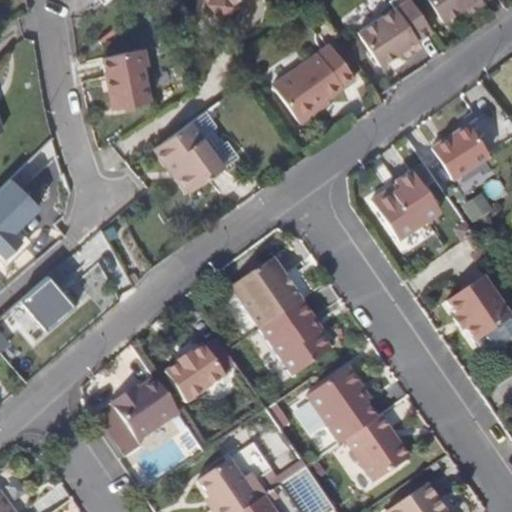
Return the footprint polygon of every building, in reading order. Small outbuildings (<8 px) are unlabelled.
[(205,0),(207,2),(204,4),(217,19),(234,7),(231,4),(235,0),(205,0)] [(417,41),(429,33),(430,32),(409,0),(389,0),(387,2),(392,8),(355,33),(379,67),(417,41)] [(475,0),(428,0),(443,22),(475,0)] [(324,102),(354,81),(331,47),(273,88),(296,119),(323,100),(324,102)] [(111,108),(147,101),(140,66),(144,66),(140,48),(100,55),(111,108)] [(192,120),(152,148),(165,166),(167,165),(187,193),(225,167),(192,120)] [(466,126),(429,150),(451,181),(487,156),(466,126)] [(451,203),(423,162),(406,174),(407,175),(383,192),(410,231),(451,203)] [(11,175),(0,186),(0,256),(8,265),(30,243),(16,230),(41,205),(11,175)] [(233,293),(259,331),(260,330),(301,302),(274,264),(266,264),(234,286),(233,293)] [(0,344),(24,324),(37,338),(78,303),(50,272),(0,315),(0,344)] [(482,278),(446,303),(456,318),(464,329),(474,344),(511,319),(482,278)] [(301,302),(260,330),(292,378),(330,352),(318,334),(321,332),(301,302)] [(464,329),(456,318),(453,321),(460,332),(464,329)] [(176,365),(163,373),(186,405),(224,378),(202,347),(189,355),(187,353),(173,361),(176,365)] [(345,441),(376,420),(366,406),(357,393),(361,390),(348,371),(307,400),(339,446),(345,441)] [(178,415),(153,379),(138,389),(130,395),(127,390),(110,403),(137,443),(178,415)] [(130,395),(138,389),(134,385),(127,390),(130,395)] [(361,390),(357,393),(366,406),(370,403),(361,390)] [(137,443),(110,403),(95,414),(123,456),(139,446),(137,443)] [(376,420),(345,441),(374,484),(405,462),(386,434),(390,431),(380,417),(376,420)] [(390,431),(386,434),(405,462),(409,459),(390,431)] [(210,511),(242,511),(262,499),(268,494),(254,473),(241,482),(227,462),(195,484),(206,500),(213,509),(210,511)] [(438,502),(426,486),(388,511),(444,511),(443,511),(438,502)] [(0,511),(13,511),(0,494),(0,511)] [(270,511),(262,499),(242,511),(270,511)] [(204,502),(210,511),(213,509),(206,500),(204,502)]
